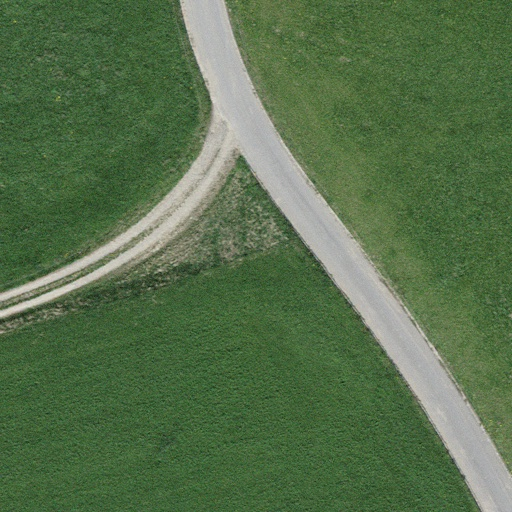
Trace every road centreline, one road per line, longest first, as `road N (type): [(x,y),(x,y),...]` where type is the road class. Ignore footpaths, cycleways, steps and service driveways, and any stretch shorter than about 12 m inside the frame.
road 1 (unclassified): [(206,0),(241,115),(442,396),(508,511)]
road 2 (track): [(0,315),(135,247),(169,221),(196,192),(241,115)]
